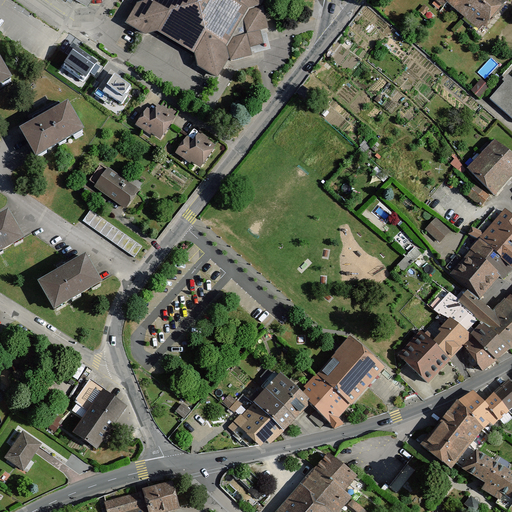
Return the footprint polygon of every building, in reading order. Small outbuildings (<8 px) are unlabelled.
[(148,0),(148,2),(138,4),(126,23),(147,37),(156,34),(195,57),(195,68),(217,82),(230,61),(253,59),(249,37),(269,33),(264,4),(266,0),(148,0)] [(511,5),(505,0),(439,0),(482,37),(511,5)] [(97,61),(76,46),(63,64),(84,78),(97,61)] [(0,91),(11,86),(0,62),(0,91)] [(121,76),(110,69),(98,88),(122,103),(127,96),(124,94),(130,85),(119,77),(121,76)] [(511,80),(506,75),(488,101),(511,121),(511,80)] [(22,127),(39,160),(85,138),(69,105),(22,127)] [(147,109),(135,125),(159,143),(176,121),(157,106),(152,112),(147,109)] [(186,136),(174,153),(198,171),(216,148),(196,133),(191,140),(186,136)] [(511,153),(494,139),(466,169),(495,196),(511,177),(511,153)] [(102,166),(89,183),(125,209),(137,191),(102,166)] [(475,186),(467,197),(481,208),(489,196),(475,186)] [(480,240),(511,270),(511,268),(511,214),(505,209),(501,213),(496,209),(478,229),(473,226),(467,234),(477,243),(480,240)] [(90,211),(83,221),(135,257),(142,247),(90,211)] [(0,215),(0,256),(23,246),(7,212),(0,215)] [(435,220),(425,232),(440,244),(450,232),(435,220)] [(470,253),(501,279),(511,270),(480,240),(477,243),(470,253)] [(81,252),(35,281),(54,311),(100,283),(81,252)] [(470,253),(449,275),(468,292),(480,303),(501,279),(470,253)] [(511,352),(511,351),(511,306),(507,301),(504,299),(491,312),(480,303),(468,292),(457,303),(480,323),(509,350),(511,352)] [(484,373),(497,362),(470,335),(449,318),(436,332),(438,335),(431,341),(451,361),(462,351),(484,373)] [(480,323),(470,335),(497,362),(509,350),(480,323)] [(420,332),(397,356),(428,385),(451,361),(431,341),(420,332)] [(343,347),(316,376),(351,407),(386,369),(351,338),(343,347)] [(316,376),(298,395),(312,408),(333,428),(351,407),(316,376)] [(280,377),(231,425),(260,447),(277,440),(312,408),(298,395),(280,377)] [(511,383),(508,379),(493,392),(509,411),(511,408),(511,383)] [(125,405),(95,386),(66,434),(96,452),(125,405)] [(482,429),(484,431),(499,420),(484,402),(474,391),(460,402),(482,429)] [(499,420),(509,411),(493,392),(484,402),(499,420)] [(451,472),(470,444),(482,429),(460,402),(458,400),(421,447),(451,472)] [(44,447),(23,430),(2,458),(23,474),(44,447)] [(511,473),(475,450),(461,469),(485,484),(480,491),(498,504),(504,496),(510,500),(511,497),(511,473)] [(358,480),(329,454),(277,511),(342,511),(353,500),(345,494),(358,480)] [(398,491),(409,478),(398,468),(387,481),(398,491)] [(171,482),(103,502),(105,511),(167,511),(179,509),(171,482)]
